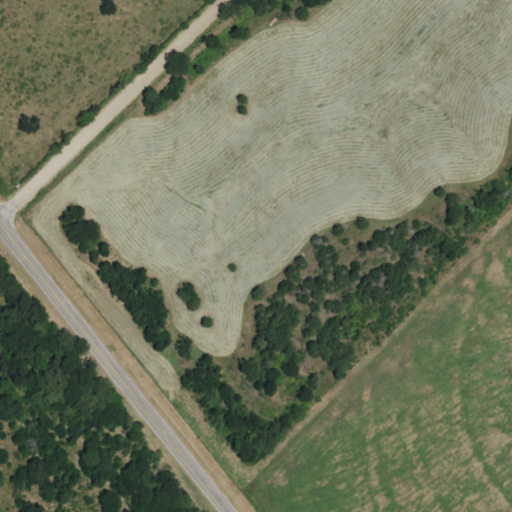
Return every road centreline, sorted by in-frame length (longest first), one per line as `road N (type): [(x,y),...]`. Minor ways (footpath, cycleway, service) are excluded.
road 1 (secondary): [(0,225),(228,511)]
road 2 (residential): [(0,179),(42,157),(210,0)]
